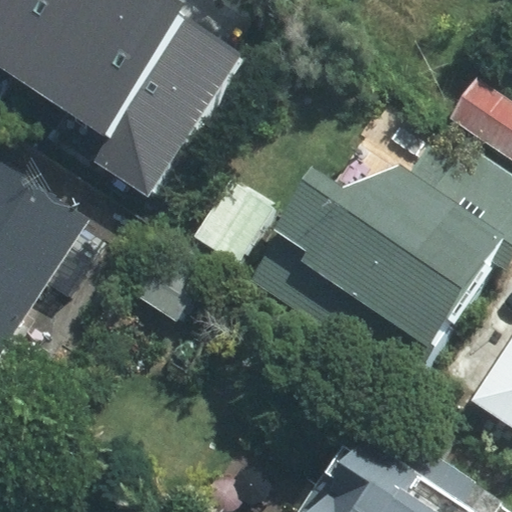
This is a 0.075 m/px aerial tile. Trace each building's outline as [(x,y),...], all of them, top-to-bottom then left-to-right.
[(0,0),(0,60),(7,65),(49,0),(0,0)] [(49,0),(7,65),(66,104),(133,0),(49,0)] [(164,0),(133,0),(66,104),(114,136),(192,18),(164,0)] [(192,18),(114,136),(99,158),(161,199),(254,59),(192,18)] [(511,101),(484,81),(458,116),(511,154),(511,101)] [(341,187),(317,172),(247,283),(420,391),(497,269),(511,278),(511,166),(437,120),(407,167),(341,187)] [(0,168),(0,346),(31,300),(71,327),(122,250),(0,168)] [(277,223),(227,188),(189,244),(239,278),(277,223)] [(164,256),(132,298),(174,330),(206,288),(164,256)] [(511,335),(469,401),(511,428),(511,335)] [(496,511),(360,426),(304,511),(496,511)]
